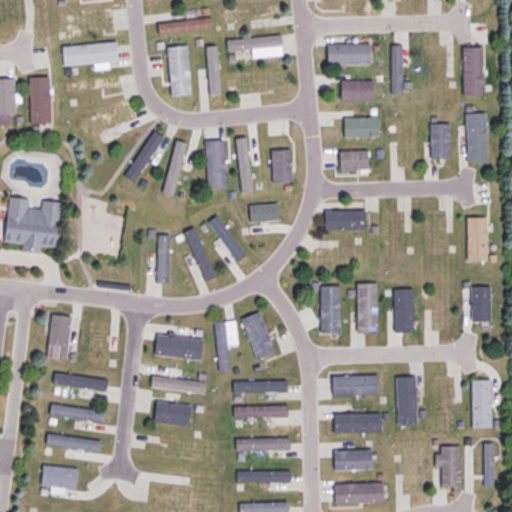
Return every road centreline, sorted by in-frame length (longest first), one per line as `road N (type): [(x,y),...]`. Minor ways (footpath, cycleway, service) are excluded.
road 1 (residential): [(269,270),(296,237),(310,197),(298,0),(23,294),(171,302),(229,292),(269,270)]
road 2 (residential): [(310,117),(175,122),(144,86),(138,0)]
road 3 (residential): [(269,270),(307,360),(312,511)]
road 4 (residential): [(0,488),(23,294)]
road 5 (residential): [(131,302),(122,475)]
road 6 (residential): [(307,360),(473,359)]
road 7 (residential): [(301,29),(466,24)]
road 8 (residential): [(311,184),(467,190)]
